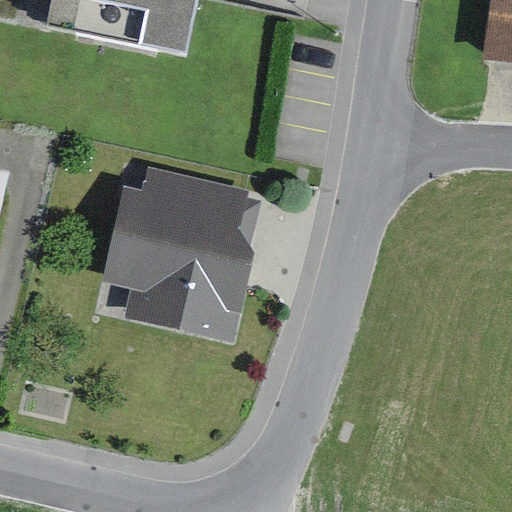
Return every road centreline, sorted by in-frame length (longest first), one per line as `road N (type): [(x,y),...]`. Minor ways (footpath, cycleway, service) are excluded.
road 1 (residential): [(257,511),(337,312),(375,138)]
road 2 (residential): [(0,469),(164,511)]
road 3 (residential): [(375,138),(397,0)]
road 4 (residential): [(375,138),(511,151)]
